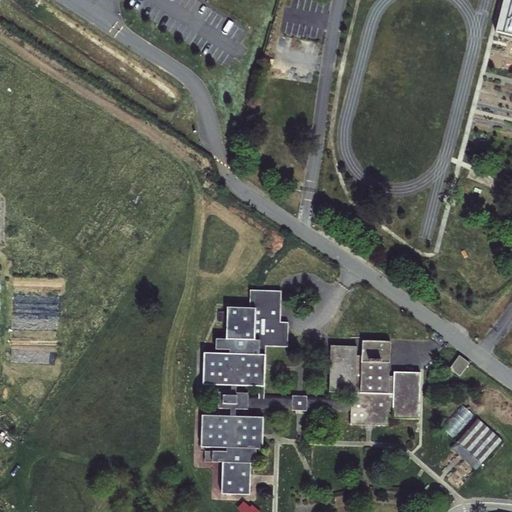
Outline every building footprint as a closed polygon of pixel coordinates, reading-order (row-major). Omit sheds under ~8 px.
[(511,0),(503,0),(496,31),(511,35),(511,0)] [(225,454),(212,453),(211,464),(222,465),(251,466),(256,466),(258,420),(235,419),(235,412),(247,412),(247,410),(248,396),(248,393),(235,392),(236,384),(259,385),(260,354),(266,354),(266,346),(288,347),(289,323),(281,323),(283,292),(251,290),(250,308),(254,308),(253,339),(225,338),(214,338),(214,349),(228,349),(228,354),(227,386),(226,392),(213,392),(213,411),(226,411),(226,418),(225,450),(225,454)] [(250,308),(226,307),(225,338),(253,339),(254,308),(250,308)] [(388,412),(392,412),(392,419),(419,421),(421,374),(394,373),(393,378),(389,378),(390,342),(361,341),(361,357),(355,357),(356,347),(329,346),(327,392),(354,393),(354,398),(350,398),(350,400),(350,414),(349,426),(387,428),(388,412)] [(227,386),(228,354),(200,352),(198,384),(227,386)] [(471,363),(459,355),(449,368),(461,377),(471,363)] [(291,395),(291,398),(290,411),(290,413),(306,414),(306,412),(306,398),(307,396),(291,395)] [(259,396),(248,396),(247,410),(290,411),(291,398),(265,397),(259,396)] [(306,398),(306,412),(350,414),(350,400),(306,398)] [(442,429),(455,439),(473,414),(460,405),(442,429)] [(197,417),(196,449),(225,450),(226,418),(197,417)] [(501,441),(476,419),(450,448),(475,470),(501,441)] [(250,498),(251,466),(222,465),(221,497),(250,498)]
